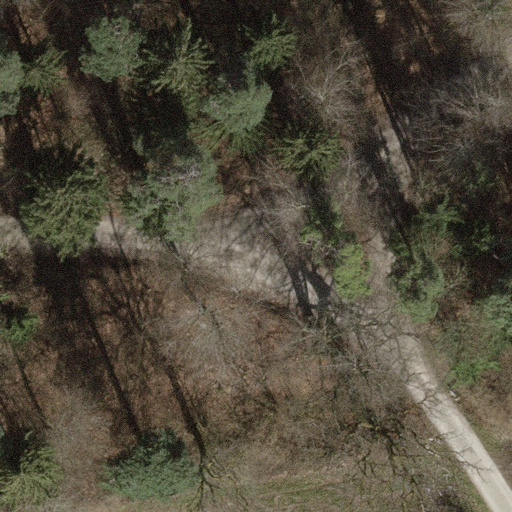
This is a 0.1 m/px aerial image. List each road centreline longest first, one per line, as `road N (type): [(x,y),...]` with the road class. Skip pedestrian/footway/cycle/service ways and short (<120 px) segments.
road 1 (track): [(0,232),(184,239),(273,207),(399,134)]
road 2 (track): [(399,134),(390,240),(406,352),(511,511)]
road 3 (track): [(406,352),(335,305),(184,239)]
road 4 (track): [(399,134),(511,52)]
